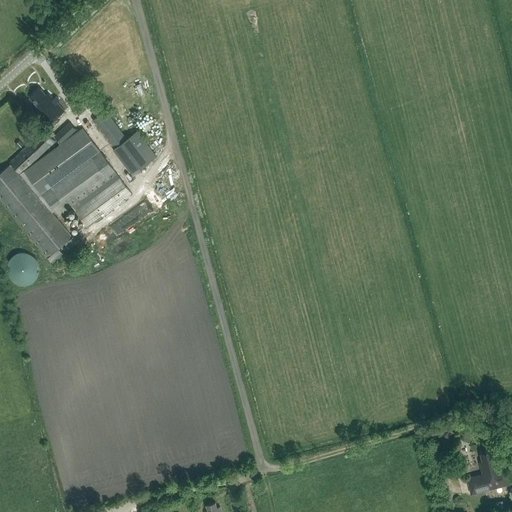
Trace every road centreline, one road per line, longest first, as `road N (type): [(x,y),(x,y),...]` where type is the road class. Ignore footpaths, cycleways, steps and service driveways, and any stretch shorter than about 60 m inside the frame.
road 1 (track): [(135,0),(261,464),(251,476),(118,508)]
road 2 (track): [(261,464),(280,468),(426,424),(435,426),(451,494)]
road 3 (tertiary): [(0,85),(93,0)]
